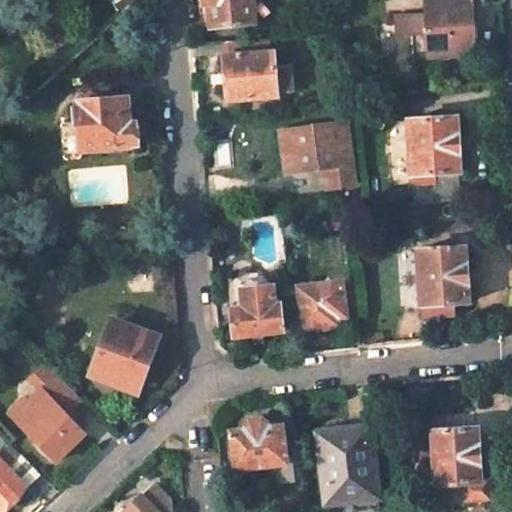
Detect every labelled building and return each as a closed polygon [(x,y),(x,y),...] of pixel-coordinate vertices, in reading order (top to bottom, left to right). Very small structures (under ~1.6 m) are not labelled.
[(203,0),(204,5),(209,4),(211,27),(256,22),(254,0),(203,0)] [(399,57),(429,56),(467,54),(466,25),(472,25),(470,0),(425,0),(427,14),(396,15),(396,21),(399,57)] [(258,38),(228,40),(230,55),(259,53),(258,38)] [(230,55),(224,56),(227,100),(277,96),(277,90),(287,89),(289,84),(287,67),(275,68),(273,52),(259,53),(230,55)] [(128,97),(77,101),(79,121),(81,150),(133,145),(132,143),(139,142),(137,124),(131,124),(128,97)] [(456,117),(409,119),(412,175),(459,172),(456,117)] [(79,121),(61,123),(64,159),(82,158),(81,150),(79,121)] [(347,121),(281,131),(286,174),(324,169),(327,189),(356,185),(347,121)] [(34,124),(2,133),(6,147),(38,138),(34,124)] [(459,172),(412,175),(412,185),(413,203),(460,198),(459,172)] [(465,246),(418,249),(422,315),(454,313),(454,303),(469,302),(465,246)] [(343,281),(296,287),(302,328),(338,324),(337,317),(346,316),(343,281)] [(268,289),(230,293),(232,309),(269,304),(268,289)] [(269,304),(232,309),(235,336),(283,331),(280,303),(269,304)] [(390,323),(365,325),(366,341),(392,339),(390,323)] [(113,324),(95,371),(139,387),(156,341),(113,324)] [(41,388),(27,401),(23,397),(9,412),(56,459),(83,432),(79,428),(66,414),(69,412),(65,407),(78,395),(56,373),(45,363),(31,377),(41,388)] [(246,429),(231,431),(236,469),(288,463),(283,425),(268,426),(268,423),(263,419),(250,420),(245,425),(246,429)] [(370,426),(325,432),(329,463),(322,464),(327,502),(379,496),(370,426)] [(477,427),(435,430),(439,491),(464,490),(465,497),(490,495),(489,475),(481,475),(477,427)] [(0,511),(1,511),(28,487),(41,474),(22,454),(18,458),(4,444),(0,447),(0,511)] [(142,495),(158,511),(171,511),(172,510),(171,499),(156,483),(142,495)] [(126,510),(123,511),(158,511),(142,495),(126,510)]
